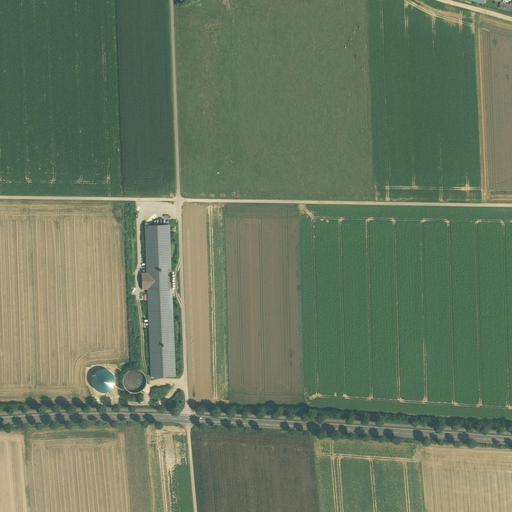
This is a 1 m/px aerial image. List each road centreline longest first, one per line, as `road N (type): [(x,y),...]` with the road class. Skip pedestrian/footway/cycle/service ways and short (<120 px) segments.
road 1 (secondary): [(511,441),(187,418),(0,422)]
road 2 (track): [(511,205),(0,197)]
